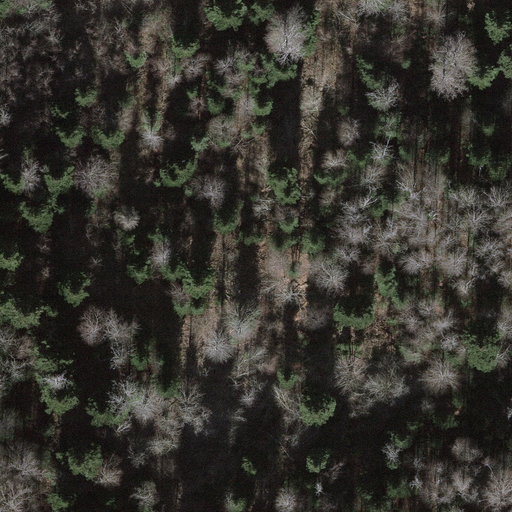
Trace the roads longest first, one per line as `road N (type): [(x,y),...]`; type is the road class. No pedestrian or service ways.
road 1 (track): [(511,374),(406,400),(172,434),(99,436),(0,456)]
road 2 (track): [(0,40),(152,0)]
